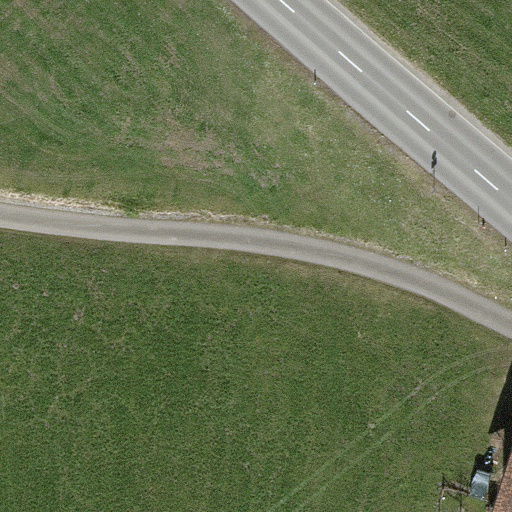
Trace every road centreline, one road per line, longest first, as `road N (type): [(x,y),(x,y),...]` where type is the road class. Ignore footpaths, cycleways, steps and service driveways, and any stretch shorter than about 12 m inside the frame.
road 1 (track): [(0,216),(199,237),(404,276),(511,328)]
road 2 (tertiary): [(282,0),(511,198)]
